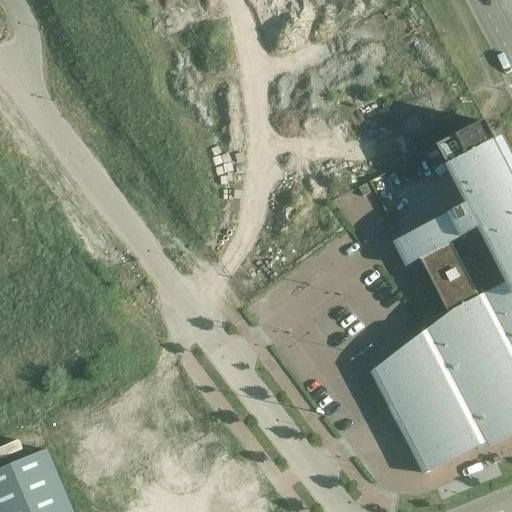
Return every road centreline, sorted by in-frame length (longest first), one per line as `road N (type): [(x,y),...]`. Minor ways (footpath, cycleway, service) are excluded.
road 1 (unclassified): [(26,89),(161,275)]
road 2 (unclassified): [(344,511),(227,362)]
road 3 (unknown): [(511,70),(345,159)]
